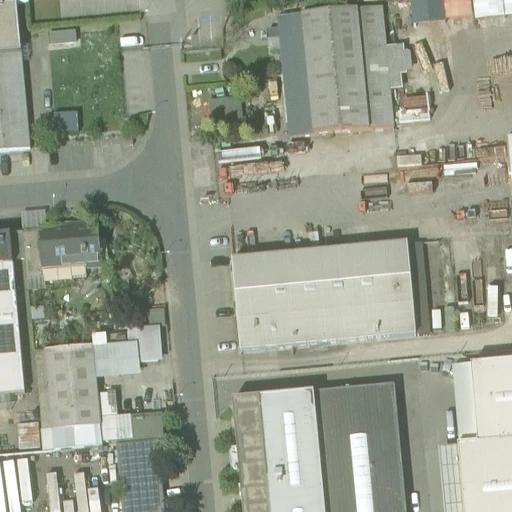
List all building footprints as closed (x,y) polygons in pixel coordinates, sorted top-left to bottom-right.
[(0,0),(0,8),(18,7),(30,6),(28,0),(0,0)] [(446,26),(445,23),(443,0),(410,0),(413,29),(446,26)] [(471,0),(443,0),(445,23),(474,21),(471,0)] [(503,0),(472,0),(475,24),(505,21),(503,0)] [(511,0),(503,0),(505,21),(511,19),(511,0)] [(0,57),(22,55),(18,7),(0,8),(0,57)] [(278,20),(290,140),(394,130),(390,94),(386,50),(382,10),(278,20)] [(76,34),(49,36),(50,48),(77,45),(76,34)] [(404,55),(403,48),(386,50),(390,94),(403,92),(402,78),(406,77),(412,72),(410,57),(404,55)] [(0,130),(29,128),(22,55),(0,57),(0,130)] [(241,100),(209,102),(211,134),(244,131),(241,100)] [(0,155),(31,152),(29,128),(0,130),(0,155)] [(24,227),(39,224),(37,213),(22,216),(24,227)] [(42,272),(44,272),(57,271),(57,265),(71,264),(72,270),(86,269),(102,267),(98,229),(52,233),(53,240),(40,241),(42,272)] [(39,234),(40,241),(53,240),(52,233),(39,234)] [(13,262),(25,261),(23,242),(23,236),(11,237),(13,262)] [(0,237),(0,399),(26,397),(13,262),(11,237),(0,237)] [(40,241),(23,242),(25,261),(27,283),(45,281),(44,272),(42,272),(40,241)] [(422,246),(408,247),(416,338),(431,337),(422,246)] [(232,264),(241,355),(416,338),(408,247),(232,264)] [(87,281),(86,269),(72,270),(71,264),(57,265),(57,271),(44,272),(45,281),(45,284),(87,281)] [(104,330),(105,338),(121,337),(120,329),(104,330)] [(135,349),(136,355),(158,354),(162,354),(161,333),(128,335),(128,336),(129,336),(130,348),(130,349),(135,349)] [(106,350),(130,348),(129,336),(128,336),(121,337),(105,338),(106,350)] [(106,350),(94,351),(97,383),(141,380),(140,366),(136,367),(136,355),(135,349),(130,349),(130,348),(106,350)] [(53,434),(101,429),(101,424),(97,383),(94,351),(93,350),(46,354),(53,434)] [(45,454),(54,454),(53,434),(46,354),(36,355),(45,454)] [(159,365),(158,354),(136,355),(136,367),(140,366),(159,365)] [(472,370),(479,449),(511,445),(511,365),(472,369),(472,370)] [(472,370),(453,372),(459,450),(479,449),(472,370)] [(407,511),(395,388),(314,396),(233,403),(238,450),(240,476),(243,511),(407,511)] [(162,419),(132,422),(134,447),(159,444),(164,444),(162,419)] [(132,422),(101,424),(101,429),(103,445),(109,445),(109,449),(117,448),(134,447),(132,422)] [(101,429),(53,434),(54,454),(103,449),(103,445),(101,429)] [(117,448),(123,511),(165,511),(159,444),(134,447),(117,448)] [(511,511),(511,445),(479,449),(459,450),(465,511),(511,511)] [(465,511),(459,450),(438,452),(443,511),(465,511)]
